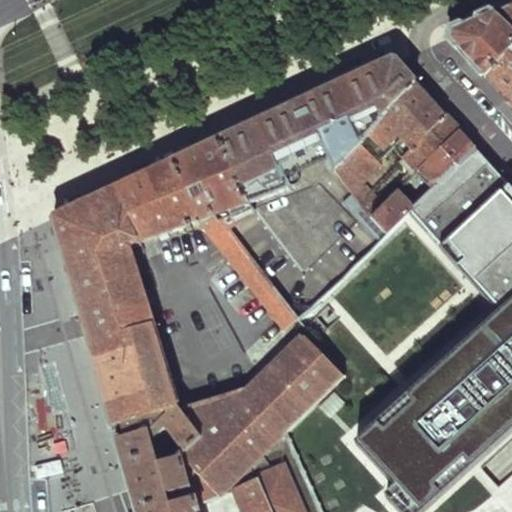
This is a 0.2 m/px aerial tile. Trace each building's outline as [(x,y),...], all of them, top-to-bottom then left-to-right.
[(511,5),(504,9),(497,13),(511,27),(511,5)] [(511,27),(497,13),(454,32),(453,40),(469,58),(486,77),(511,52),(511,27)] [(511,52),(486,77),(505,98),(511,105),(511,52)] [(303,100),(216,140),(249,206),(288,191),(277,168),(321,147),(333,171),(413,82),(395,59),(390,59),(303,100)] [(429,101),(413,82),(333,171),(359,200),(368,191),(362,184),(379,165),(374,160),(389,144),(401,159),(405,155),(442,118),(429,101)] [(446,116),(442,118),(405,155),(418,171),(458,131),(459,130),(452,123),(446,116)] [(467,141),(458,131),(418,171),(434,189),(475,150),(467,141)] [(231,230),(255,214),(249,206),(216,140),(193,151),(169,162),(202,223),(221,217),(231,230)] [(414,208),(410,212),(442,247),(447,242),(465,261),(459,266),(491,301),(511,282),(511,195),(476,155),(477,154),(476,153),(477,152),(475,150),(434,189),(414,208)] [(511,190),(477,152),(476,153),(477,154),(476,155),(511,195),(511,282),(491,301),(503,314),(511,306),(511,190)] [(122,426),(125,438),(147,429),(168,408),(176,406),(132,248),(202,223),(169,162),(112,189),(55,215),(51,221),(81,324),(112,428),(122,426)] [(372,216),(387,235),(410,212),(414,208),(398,190),(372,216)] [(221,217),(202,223),(276,317),(290,307),(231,230),(221,217)] [(442,247),(440,249),(458,268),(459,266),(465,261),(447,242),(442,247)] [(511,306),(503,314),(361,445),(399,487),(421,511),(422,511),(511,430),(511,306)] [(297,326),(288,315),(277,323),(287,334),(297,326)] [(314,315),(306,322),(319,335),(327,327),(314,315)] [(297,336),(244,387),(176,406),(202,436),(187,450),(180,456),(216,496),(288,429),(316,403),(344,376),(304,336),(297,336)] [(129,486),(136,511),(192,511),(195,511),(194,506),(199,504),(195,491),(169,500),(167,493),(190,486),(180,456),(161,462),(152,440),(167,426),(187,450),(202,436),(176,406),(168,408),(147,429),(125,438),(116,441),(121,458),(129,486)] [(303,511),(283,464),(259,476),(274,511),(303,511)] [(274,511),(259,476),(231,490),(240,511),(274,511)] [(421,511),(399,487),(388,497),(401,511),(421,511)]
